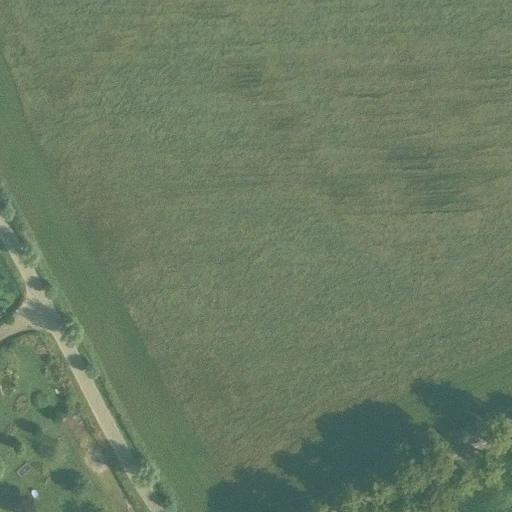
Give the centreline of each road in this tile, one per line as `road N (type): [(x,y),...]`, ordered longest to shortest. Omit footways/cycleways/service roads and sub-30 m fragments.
road 1 (unclassified): [(159,511),(0,224)]
road 2 (unclassified): [(333,511),(511,426)]
